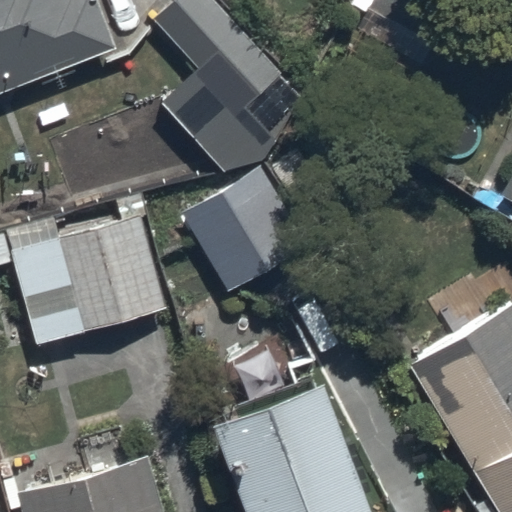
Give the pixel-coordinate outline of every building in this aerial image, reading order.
[(0,0),(0,97),(112,52),(94,0),(0,0)] [(263,165),(275,142),(246,111),(280,79),(205,0),(177,0),(153,23),(198,70),(160,105),(224,173),(263,165)] [(461,0),(377,0),(371,13),(439,46),(461,0)] [(306,250),(259,170),(182,218),(229,296),(306,250)] [(511,176),(500,198),(511,204),(511,176)] [(165,313),(140,218),(10,253),(33,349),(165,313)] [(511,511),(511,306),(409,369),(497,511),(511,511)] [(368,511),(323,394),(211,437),(239,511),(368,511)] [(160,511),(146,461),(16,496),(20,511),(160,511)]
